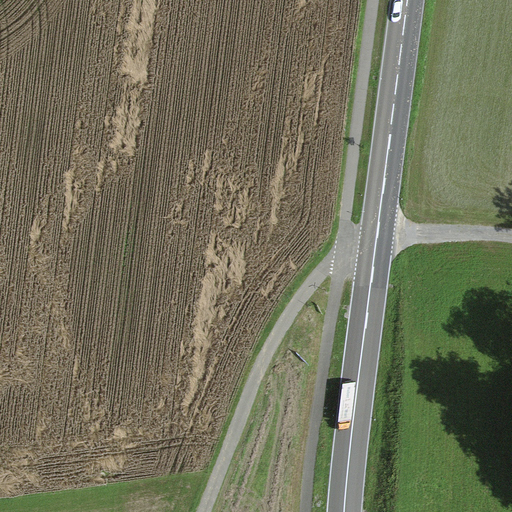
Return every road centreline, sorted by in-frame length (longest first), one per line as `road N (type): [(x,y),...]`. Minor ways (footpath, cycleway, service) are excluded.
road 1 (secondary): [(400,0),(343,511)]
road 2 (track): [(202,511),(285,317),(340,250)]
road 3 (track): [(511,236),(373,230)]
